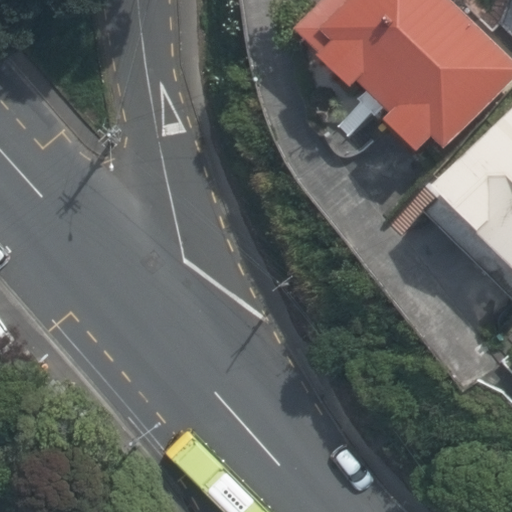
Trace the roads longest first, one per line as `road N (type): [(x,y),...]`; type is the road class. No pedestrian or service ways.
road 1 (residential): [(219,393),(189,262),(157,0)]
road 2 (tertiary): [(0,143),(219,393)]
road 3 (tertiary): [(219,393),(306,511)]
